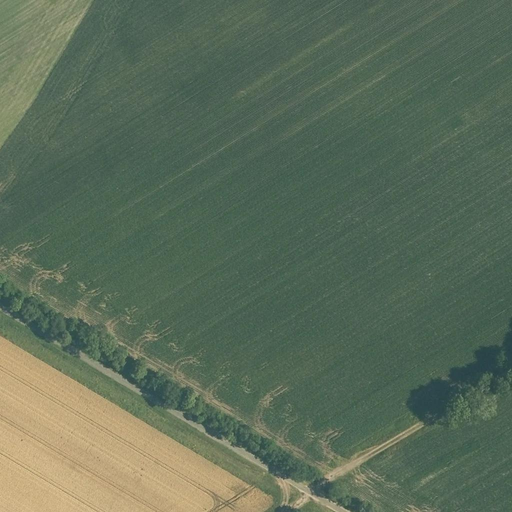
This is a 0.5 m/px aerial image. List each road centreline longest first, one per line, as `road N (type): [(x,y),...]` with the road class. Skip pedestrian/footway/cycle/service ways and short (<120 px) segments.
road 1 (unclassified): [(0,307),(341,511)]
road 2 (track): [(287,511),(511,369)]
